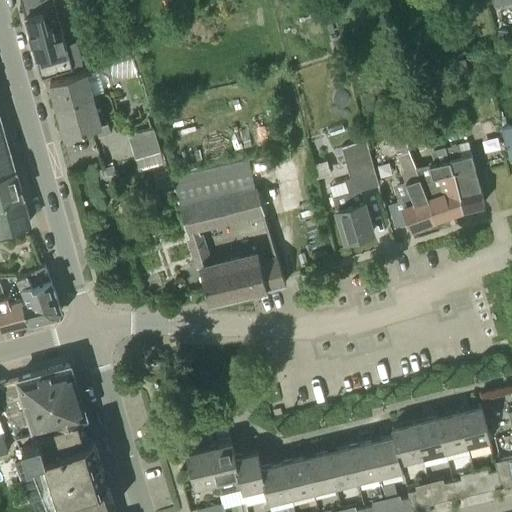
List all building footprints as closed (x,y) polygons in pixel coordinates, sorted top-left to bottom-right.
[(64,45),(51,0),(19,0),(41,76),(81,65),(74,42),(64,45)] [(511,0),(491,0),(494,10),(511,5),(511,0)] [(497,29),(497,40),(509,40),(509,29),(497,29)] [(133,58),(108,66),(111,76),(138,76),(133,58)] [(452,63),(457,79),(470,75),(464,59),(452,63)] [(111,76),(108,66),(98,68),(111,76)] [(55,104),(93,94),(87,71),(48,82),(55,104)] [(359,96),(366,119),(379,115),(373,92),(359,96)] [(93,94),(55,104),(64,136),(71,134),(72,137),(80,135),(79,132),(96,127),(99,136),(112,132),(109,122),(101,124),(93,94)] [(0,173),(15,169),(3,131),(4,131),(0,117),(0,173)] [(511,124),(501,128),(509,161),(511,160),(511,124)] [(139,167),(164,160),(154,127),(129,134),(139,167)] [(435,218),(423,188),(408,151),(402,137),(392,141),(397,155),(401,169),(399,170),(404,181),(393,186),(398,197),(402,195),(405,204),(403,205),(409,229),(433,220),(433,218),(435,218)] [(344,240),(371,231),(358,189),(376,183),(362,138),(338,146),(348,176),(342,178),(346,191),(330,197),(344,240)] [(445,151),(461,208),(484,204),(469,154),(467,141),(444,148),(446,151),(445,151)] [(462,209),(461,208),(445,151),(438,153),(440,160),(430,163),(435,183),(431,184),(423,188),(435,218),(462,209)] [(263,213),(256,188),(249,159),(172,178),(179,207),(188,240),(186,240),(194,265),(198,263),(208,302),(284,282),(276,251),(278,250),(265,212),(263,213)] [(102,163),(90,169),(103,197),(115,191),(102,163)] [(0,201),(23,195),(15,169),(0,173),(0,201)] [(23,195),(0,201),(0,229),(30,221),(23,195)] [(22,298),(29,320),(57,313),(58,314),(61,308),(50,278),(49,278),(44,263),(15,276),(22,298)] [(0,328),(29,320),(22,298),(8,302),(6,294),(4,295),(0,281),(0,328)] [(162,358),(160,356),(147,359),(146,360),(146,362),(146,365),(148,367),(150,369),(152,370),(155,370),(158,369),(161,367),(163,365),(164,363),(164,360),(162,358)] [(83,415),(84,417),(87,416),(87,414),(86,415),(71,367),(65,364),(0,381),(0,391),(12,423),(10,424),(14,432),(83,415)] [(458,410),(467,446),(490,440),(482,405),(458,410)] [(445,451),(467,446),(458,410),(436,416),(445,451)] [(494,410),(484,413),(486,423),(497,420),(494,410)] [(81,418),(84,417),(83,415),(14,432),(18,444),(22,443),(28,460),(48,511),(100,511),(112,507),(114,507),(114,506),(93,437),(87,439),(81,418)] [(422,457),(445,451),(436,416),(414,421),(422,457)] [(400,462),(422,457),(414,421),(391,427),(393,434),(400,462)] [(402,470),(400,462),(393,434),(370,440),(378,475),(402,470)] [(356,481),(378,475),(370,440),(347,445),(356,481)] [(234,457),(235,456),(232,441),(207,447),(216,481),(219,493),(222,493),(224,503),(243,498),(241,488),(237,475),(238,475),(234,457)] [(334,486),(356,481),(347,445),(325,450),(334,486)] [(193,486),(216,481),(207,447),(185,452),(193,486)] [(311,492),(334,486),(325,450),(303,456),(311,492)] [(259,466),(261,466),(257,451),(235,456),(234,457),(238,475),(237,475),(241,488),(243,498),(245,498),(244,492),(264,487),(265,486),(259,466)] [(290,497),(311,492),(303,456),(281,461),(290,497)] [(501,486),(511,483),(511,481),(506,457),(494,460),(496,468),(501,486)] [(30,502),(41,498),(25,458),(15,462),(30,502)] [(268,502),(290,497),(281,461),(261,466),(259,466),(265,486),(264,487),(268,502)] [(501,486),(496,468),(488,470),(487,466),(473,469),(479,491),(501,486)] [(456,497),(479,491),(473,469),(459,472),(460,477),(451,479),(456,497)] [(456,497),(451,479),(443,481),(442,477),(428,480),(433,503),(456,497)] [(411,508),(433,503),(428,480),(406,485),(408,496),(411,508)] [(412,511),(411,508),(408,496),(400,498),(399,494),(383,498),(386,511),(412,511)] [(363,511),(386,511),(383,498),(371,501),(372,505),(362,508),(363,511)] [(196,511),(224,511),(222,502),(196,509),(196,511)]
